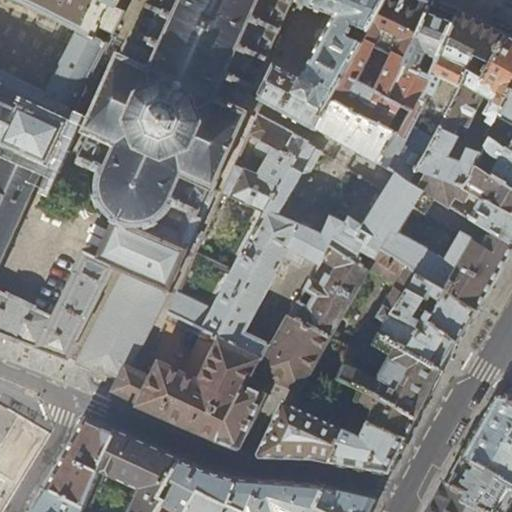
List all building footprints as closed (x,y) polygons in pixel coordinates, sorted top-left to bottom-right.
[(0,0),(0,100),(55,124),(66,104),(73,107),(92,73),(107,43),(95,38),(100,28),(112,34),(123,12),(117,9),(99,0),(0,0)] [(152,0),(151,3),(150,3),(146,10),(147,11),(138,31),(137,30),(133,38),(134,39),(125,59),(120,57),(113,71),(114,72),(94,117),(93,117),(85,132),(92,135),(83,155),(81,154),(77,163),(103,175),(101,182),(100,190),(100,191),(101,198),(104,206),(109,214),(117,222),(137,227),(157,224),(179,208),(204,220),(217,191),(217,190),(250,115),(243,109),(248,101),(251,94),(254,90),(255,90),(257,88),(256,87),(258,84),(257,83),(265,65),(268,62),(294,3),(293,2),(294,1),(294,0),(152,0)] [(99,0),(117,9),(121,0),(99,0)] [(294,0),(294,1),(334,17),(336,20),(329,32),(324,30),(318,32),(316,36),(317,42),(323,45),(303,81),(268,62),(265,65),(257,83),(258,84),(256,87),(257,88),(255,90),(254,90),(251,94),(260,101),(315,130),(316,130),(333,101),(386,0),(294,0)] [(390,100),(405,65),(432,4),(422,0),(386,0),(333,101),(399,135),(414,112),(390,100)] [(436,5),(432,4),(405,65),(430,78),(459,13),(436,5)] [(485,24),(459,13),(430,78),(405,65),(390,100),(414,112),(399,135),(381,165),(391,171),(396,174),(397,174),(411,182),(418,170),(441,129),(421,117),(421,116),(426,114),(431,104),(429,102),(427,101),(430,95),(435,97),(442,80),(462,91),(471,75),(484,81),(509,35),(485,24)] [(511,36),(509,35),(484,81),(471,75),(462,91),(441,129),(418,170),(427,174),(428,173),(465,189),(475,177),(479,168),(492,141),(487,138),(485,138),(478,152),(471,149),(464,164),(450,158),(462,136),(457,134),(462,126),(469,130),(486,97),(494,102),(486,116),(489,118),(487,123),(493,126),(511,92),(511,36)] [(511,92),(493,126),(487,138),(492,141),(510,152),(511,150),(511,92)] [(44,351),(47,352),(67,360),(116,266),(117,265),(100,258),(114,230),(100,223),(74,271),(75,272),(53,314),(0,291),(0,266),(73,107),(66,104),(55,124),(0,100),(0,334),(1,334),(15,340),(44,351)] [(380,165),(381,165),(399,135),(333,101),(316,130),(349,148),(380,165)] [(224,194),(268,215),(306,142),(306,140),(277,125),(258,114),(250,136),(263,143),(258,151),(261,157),(268,161),(260,177),(237,166),(224,194)] [(511,150),(510,152),(492,141),(479,168),(486,172),(496,156),(503,160),(493,175),(511,187),(511,150)] [(390,186),(388,189),(386,192),(373,185),(363,179),(349,170),(348,172),(349,173),(340,190),(343,196),(360,205),(360,207),(373,215),(366,228),(341,214),(337,221),(333,219),(325,237),(321,236),(280,217),(303,175),(312,171),(317,164),(323,153),(306,142),(268,215),(237,267),(234,268),(230,267),(215,305),(178,294),(172,312),(206,329),(262,359),(269,346),(246,334),(286,260),(301,268),(307,259),(321,267),(324,261),(332,247),(368,270),(371,266),(382,247),(419,272),(417,276),(445,293),(463,258),(473,265),(484,248),(482,247),(462,235),(449,260),(401,235),(416,208),(426,214),(428,209),(431,205),(433,201),(435,198),(419,188),(411,182),(397,174),(396,174),(395,177),(392,182),(390,186)] [(511,187),(493,175),(486,172),(479,168),(475,177),(465,189),(428,173),(427,174),(419,188),(435,198),(451,208),(457,199),(466,204),(472,196),(482,202),(471,220),(491,232),(511,244),(511,187)] [(113,377),(119,379),(127,365),(133,368),(152,330),(201,224),(202,224),(204,220),(179,208),(157,224),(137,227),(117,222),(114,230),(100,258),(117,265),(116,266),(125,271),(77,363),(113,377)] [(482,247),(484,248),(473,265),(463,258),(445,293),(478,311),(484,301),(498,276),(508,260),(509,259),(511,254),(511,244),(491,232),(490,235),(487,238),(484,243),(482,247)] [(292,317),(332,338),(356,353),(344,377),(363,388),(417,419),(439,376),(442,370),(440,369),(410,350),(422,328),(395,315),(409,290),(417,276),(419,272),(382,247),(371,266),(399,284),(379,317),(388,323),(374,346),(350,332),(335,333),(369,271),(368,270),(332,247),(324,261),(337,269),(333,278),(319,270),(307,292),(315,297),(309,307),(300,303),(292,317)] [(445,293),(417,276),(409,290),(424,299),(428,301),(432,296),(441,301),(433,312),(432,315),(428,322),(457,342),(458,343),(468,326),(478,311),(445,293)] [(424,299),(409,290),(395,315),(422,328),(410,350),(440,369),(454,346),(457,342),(428,322),(432,315),(420,307),(424,299)] [(302,392),(332,338),(292,317),(291,318),(280,326),(269,346),(262,359),(256,371),(289,386),(302,392)] [(251,379),(256,371),(262,359),(206,329),(186,371),(165,360),(155,378),(137,370),(133,368),(127,365),(119,379),(113,390),(124,395),(141,403),(139,407),(149,411),(182,426),(212,440),(226,445),(239,450),(242,448),(268,395),(248,386),(251,379)] [(355,417),(369,423),(370,422),(407,440),(412,428),(417,419),(363,388),(352,415),(355,417)] [(511,400),(511,397),(507,394),(498,398),(481,427),(463,457),(511,484),(511,403),(511,400)] [(301,458),(330,462),(345,430),(331,424),(313,415),(295,407),(287,403),(285,404),(284,405),(258,455),(261,458),(292,458),(301,458)] [(81,511),(101,470),(123,480),(144,490),(133,511),(158,511),(165,500),(160,498),(182,459),(142,442),(116,430),(87,418),(86,421),(67,453),(45,490),(36,505),(32,511),(81,511)] [(347,465),(390,473),(398,457),(403,447),(407,440),(370,422),(369,423),(366,430),(362,438),(345,430),(330,462),(347,465)] [(456,469),(448,483),(495,511),(511,511),(511,506),(511,503),(511,484),(463,457),(456,469)] [(160,498),(165,500),(158,511),(166,511),(169,508),(176,511),(186,511),(198,492),(227,505),(239,479),(211,471),(182,459),(160,498)] [(279,483),(239,479),(227,505),(243,511),(373,511),(379,502),(376,499),(339,490),(338,490),(326,487),(279,483)] [(495,511),(448,483),(445,482),(429,511),(495,511)] [(198,492),(186,511),(243,511),(227,505),(198,492)]
